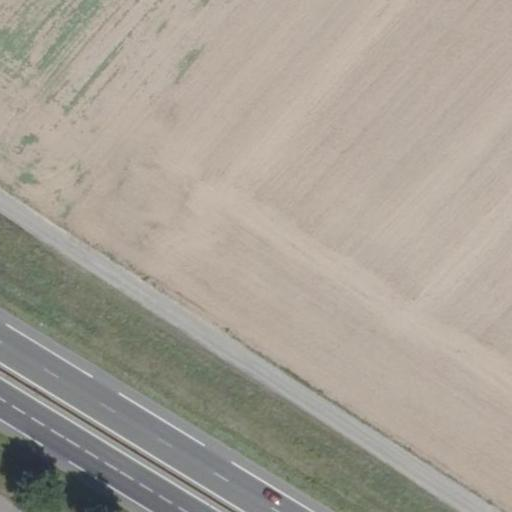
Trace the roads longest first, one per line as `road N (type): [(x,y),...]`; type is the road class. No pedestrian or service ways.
road 1 (trunk): [(279,511),(0,341)]
road 2 (trunk): [(0,398),(185,511)]
